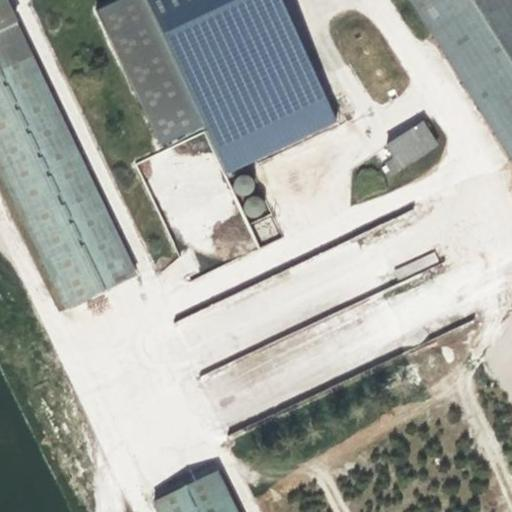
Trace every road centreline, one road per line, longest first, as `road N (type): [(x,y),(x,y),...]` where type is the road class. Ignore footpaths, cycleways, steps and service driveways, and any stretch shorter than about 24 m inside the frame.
road 1 (track): [(443,181),(500,323),(462,374),(511,495)]
road 2 (track): [(317,469),(462,374)]
road 3 (track): [(337,511),(317,469),(231,469)]
